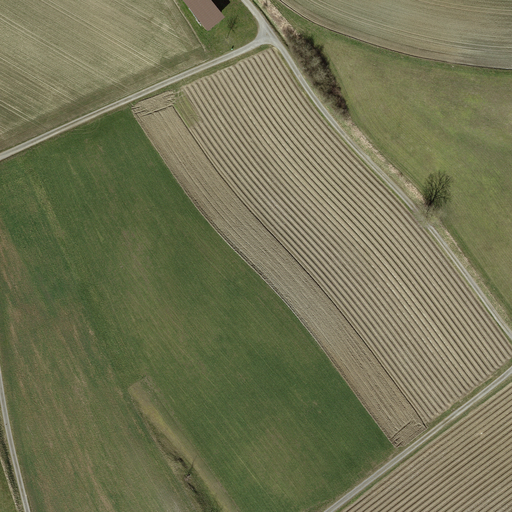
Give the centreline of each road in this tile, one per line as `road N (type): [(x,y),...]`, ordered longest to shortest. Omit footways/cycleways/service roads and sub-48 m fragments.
road 1 (track): [(511,335),(418,214),(318,107),(243,0)]
road 2 (track): [(272,38),(0,156)]
road 3 (track): [(328,511),(511,372)]
road 4 (track): [(0,370),(28,511)]
